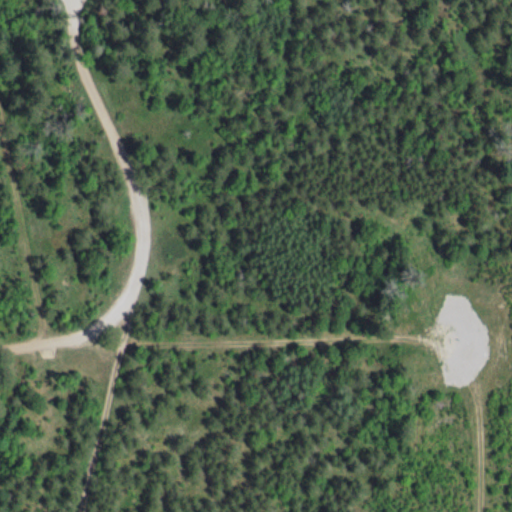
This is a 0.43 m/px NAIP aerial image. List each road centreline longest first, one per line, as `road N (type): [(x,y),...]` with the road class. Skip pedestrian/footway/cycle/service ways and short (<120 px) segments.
road 1 (track): [(0,351),(236,362),(415,330),(467,305),(494,336),(485,511)]
road 2 (track): [(75,511),(108,355),(149,226),(74,58),(83,0)]
